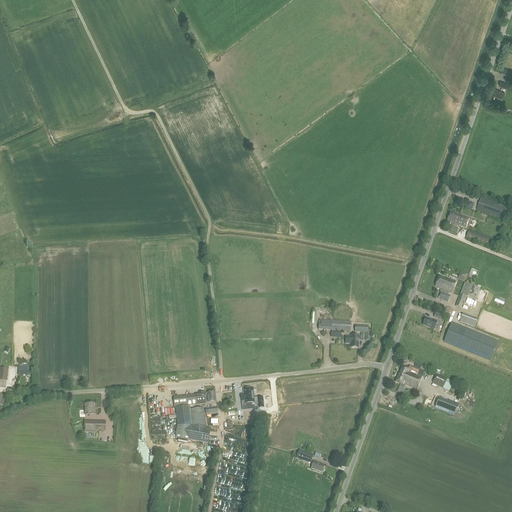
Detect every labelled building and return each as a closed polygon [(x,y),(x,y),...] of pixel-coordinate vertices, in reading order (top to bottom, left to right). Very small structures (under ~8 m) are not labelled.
[(501,102),(505,93),(493,89),(490,98),(501,102)] [(505,220),(509,209),(480,199),(476,210),(505,220)] [(450,230),(457,233),(459,226),(465,228),(469,219),(455,214),(456,210),(452,209),(451,212),(447,221),(452,223),(450,230)] [(466,238),(489,246),(492,238),(469,230),(466,238)] [(440,276),(435,287),(452,293),(456,282),(440,276)] [(461,309),(466,297),(475,301),(480,289),(464,283),(455,306),(461,309)] [(438,299),(448,303),(451,296),(441,292),(438,299)] [(451,316),(453,309),(446,307),(444,313),(451,316)] [(459,322),(475,328),(478,319),(462,314),(459,322)] [(433,320),(426,318),(423,325),(434,329),(437,321),(433,320)] [(332,331),(350,332),(351,322),(319,320),(318,330),(332,331)] [(498,342),(451,323),(444,342),(490,361),(498,342)] [(346,344),(351,344),(351,348),(358,348),(358,340),(351,339),(351,337),(346,337),(346,344)] [(417,390),(422,377),(411,373),(411,371),(418,374),(420,370),(410,366),(408,369),(402,367),(395,382),(402,385),(403,384),(417,390)] [(28,367),(18,367),(18,375),(28,375),(33,375),(33,371),(28,371),(28,370),(28,367)] [(449,391),(454,382),(437,374),(432,382),(449,391)] [(244,395),(241,395),(242,401),(245,401),(246,407),(255,406),(253,389),(244,390),(244,395)] [(215,392),(207,393),(208,403),(216,402),(215,392)] [(175,438),(190,441),(192,426),(206,427),(204,408),(190,410),(190,406),(205,404),(204,395),(173,398),(174,407),(175,407),(177,427),(175,438)] [(430,396),(428,403),(434,405),(436,399),(430,396)] [(263,397),(254,398),(255,409),(264,408),(263,404),(264,404),(263,399),(263,400),(263,397)] [(454,416),(458,405),(439,398),(435,408),(454,416)] [(94,410),(93,404),(84,404),(85,415),(95,415),(94,410)] [(105,431),(106,421),(85,421),(84,433),(96,433),(96,431),(105,431)] [(314,461),(314,462),(311,461),(314,454),(300,450),(297,458),(310,463),(313,464),(311,469),(322,472),(325,465),(321,464),(321,463),(316,461),(316,462),(314,461)]
